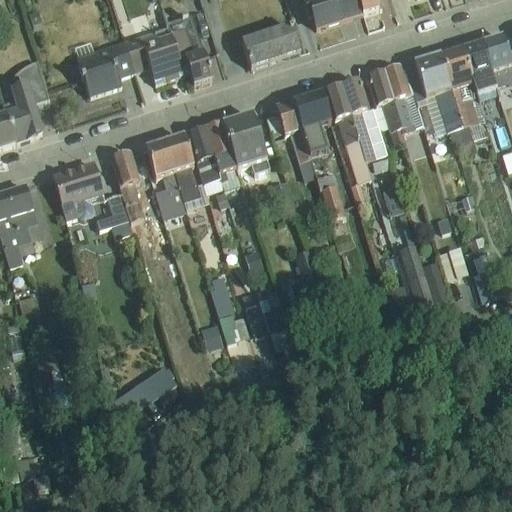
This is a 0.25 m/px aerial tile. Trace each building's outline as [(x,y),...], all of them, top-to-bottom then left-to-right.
[(320,0),(318,1),(317,0),(300,0),(308,24),(312,22),(316,35),(363,21),(356,0),(320,0)] [(376,0),(356,0),(363,21),(379,16),(375,1),(377,0),(376,0)] [(192,19),(166,27),(168,34),(184,82),(189,80),(193,93),(200,91),(210,88),(212,87),(194,32),(197,31),(192,19)] [(300,58),(291,30),(241,47),(250,75),(300,58)] [(155,91),(184,82),(168,34),(124,48),(134,79),(149,74),(155,91)] [(492,80),(511,74),(502,43),(482,49),(492,80)] [(91,48),(75,53),(78,63),(94,57),(91,48)] [(119,84),(134,79),(124,48),(94,57),(78,63),(76,63),(89,103),(121,93),(119,84)] [(478,108),(499,102),(496,93),(492,80),(482,49),(462,55),(478,108)] [(484,127),(478,108),(462,55),(440,62),(461,135),(468,160),(477,158),(474,147),(487,143),(483,127),(484,127)] [(436,143),(461,135),(440,62),(405,73),(417,113),(425,110),(436,143)] [(32,110),(48,105),(37,67),(28,70),(22,74),(18,79),(14,85),(13,89),(14,93),(10,94),(13,107),(4,110),(7,118),(5,118),(15,150),(34,144),(33,143),(38,141),(42,139),(32,110)] [(423,133),(417,113),(405,73),(384,80),(402,140),(423,133)] [(511,73),(511,74),(492,80),(496,93),(511,88),(511,73)] [(384,80),(367,85),(376,114),(381,112),(393,150),(404,147),(402,140),(384,80)] [(387,161),(372,114),(368,116),(359,88),(342,93),(365,168),(387,161)] [(371,186),(365,168),(342,93),(325,98),(333,128),(341,125),(342,127),(338,128),(357,189),(351,191),(357,211),(366,209),(360,189),(371,186)] [(325,98),(292,109),(308,159),(325,154),(318,133),(333,128),(325,98)] [(303,183),(314,179),(312,172),(308,159),(292,109),(275,114),(277,121),(283,140),(284,142),(290,141),(299,169),(303,183)] [(5,118),(0,120),(0,154),(15,150),(5,118)] [(222,131),(237,177),(252,173),(254,180),(269,175),(252,121),(222,131)] [(277,121),(266,124),(272,143),(283,140),(277,121)] [(241,192),(237,177),(222,131),(204,136),(223,195),(224,197),(241,192)] [(206,201),(223,195),(204,136),(187,141),(203,190),(206,201)] [(206,201),(203,190),(197,192),(191,174),(193,173),(184,143),(165,149),(185,217),(209,209),(206,201)] [(186,218),(185,217),(165,149),(145,155),(155,185),(162,183),(166,195),(155,198),(163,225),(186,218)] [(511,178),(511,158),(503,161),(508,180),(511,178)] [(130,160),(111,166),(135,239),(145,236),(141,224),(144,224),(133,190),(139,188),(130,160)] [(326,168),(312,172),(314,179),(329,227),(345,222),(334,180),(330,181),(326,168)] [(54,184),(67,226),(78,223),(80,225),(84,226),(93,223),(94,221),(95,217),(93,211),(104,207),(93,171),(54,184)] [(286,187),(272,191),(282,224),(297,220),(295,214),(289,196),(286,187)] [(0,244),(9,274),(23,270),(20,262),(35,257),(32,248),(42,245),(25,193),(0,200),(0,244)] [(396,193),(383,197),(390,220),(403,217),(396,193)] [(419,195),(407,198),(411,211),(423,207),(419,195)] [(119,201),(107,205),(112,221),(96,226),(99,236),(111,232),(115,244),(132,238),(128,227),(119,201)] [(409,252),(399,255),(417,314),(434,308),(422,272),(416,250),(415,250),(405,219),(400,220),(409,252)] [(475,286),(495,281),(493,274),(491,274),(485,259),(484,259),(480,242),(469,245),(472,256),(465,258),(467,265),(480,261),(473,264),(478,279),(473,280),(475,286)] [(228,260),(237,282),(247,278),(239,256),(228,260)] [(257,256),(244,260),(251,279),(263,275),(257,256)] [(304,302),(321,296),(309,257),(295,262),(305,293),(301,295),(304,302)] [(422,272),(434,308),(447,304),(436,268),(422,272)] [(495,281),(475,286),(481,310),(504,303),(498,280),(495,281)] [(233,326),(232,321),(235,320),(223,282),(214,284),(218,294),(210,296),(227,351),(238,347),(233,326)] [(411,315),(404,291),(383,298),(391,322),(411,315)] [(287,334),(275,298),(262,301),(260,294),(255,295),(256,298),(269,340),(270,339),(287,334)] [(269,340),(256,298),(242,302),(255,344),(269,340)] [(19,306),(23,327),(41,323),(36,301),(19,306)] [(242,323),(233,326),(238,347),(249,343),(242,323)] [(222,350),(216,331),(204,334),(210,354),(222,350)] [(287,334),(270,339),(276,359),(293,354),(292,351),(287,334)] [(20,339),(9,341),(11,356),(13,365),(25,362),(23,354),(22,354),(20,339)] [(14,464),(1,467),(6,490),(19,487),(18,480),(16,474),(14,464)] [(28,485),(33,484),(32,480),(39,479),(35,464),(23,467),(17,468),(18,472),(19,475),(21,487),(28,485)] [(48,482),(33,484),(35,499),(50,496),(48,482)]
